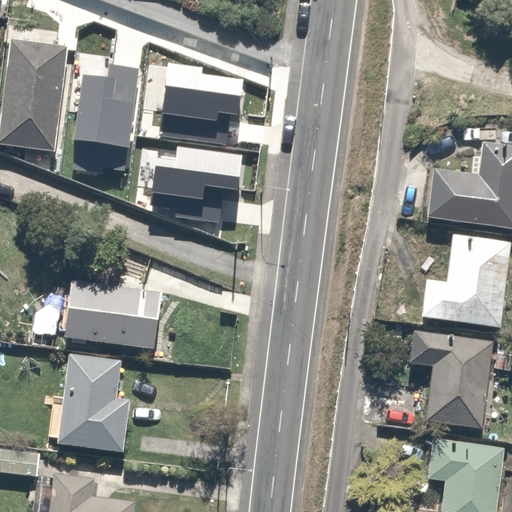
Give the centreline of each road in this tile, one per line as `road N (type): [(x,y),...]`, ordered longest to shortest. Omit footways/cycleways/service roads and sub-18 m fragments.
road 1 (residential): [(298,290),(0,173)]
road 2 (tertiary): [(335,0),(298,290)]
road 3 (tertiary): [(298,290),(272,511)]
